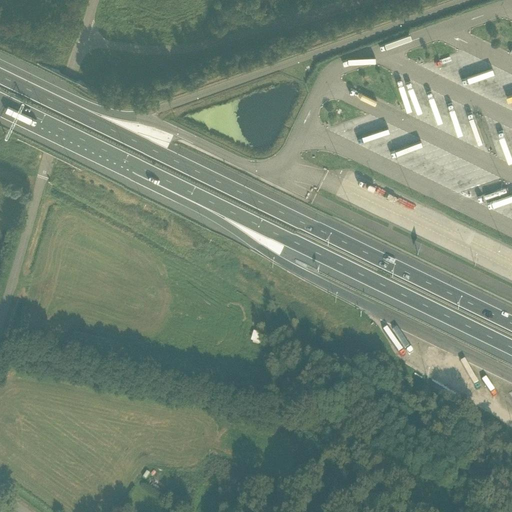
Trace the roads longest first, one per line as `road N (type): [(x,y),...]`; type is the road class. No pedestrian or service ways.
road 1 (motorway): [(511,324),(70,110)]
road 2 (motorway): [(209,201),(511,348)]
road 3 (unclassified): [(0,324),(82,36)]
road 4 (unclassified): [(358,0),(183,49),(82,36)]
road 5 (motorway): [(0,99),(209,201)]
road 6 (motorway): [(209,201),(277,259),(372,308)]
road 7 (unclassified): [(282,511),(304,483),(352,460),(382,473),(405,511)]
